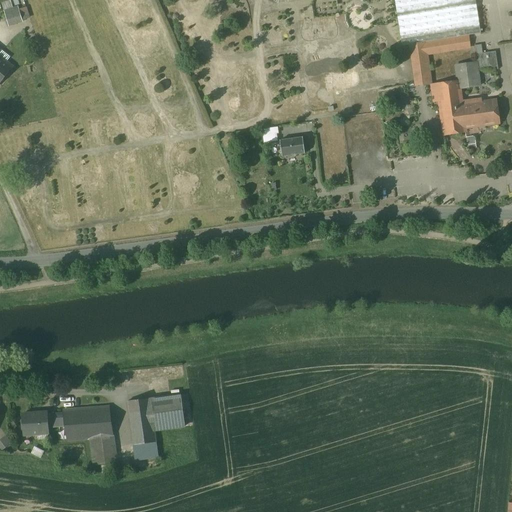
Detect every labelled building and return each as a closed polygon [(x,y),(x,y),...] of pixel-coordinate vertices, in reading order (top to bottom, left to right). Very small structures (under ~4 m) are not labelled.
[(475,0),(394,0),(402,46),(467,36),(481,34),(475,0)] [(21,8),(24,19),(31,18),(28,6),(21,8)] [(16,8),(5,12),(10,26),(21,22),(16,8)] [(467,36),(410,45),(416,84),(432,82),(428,54),(469,48),(467,36)] [(495,52),(476,54),(476,63),(477,63),(478,70),(489,68),(492,71),(498,70),(495,52)] [(0,81),(10,68),(0,60),(0,81)] [(476,63),(455,66),(457,82),(458,89),(459,89),(480,86),(478,70),(477,63),(476,63)] [(459,89),(458,89),(457,82),(432,86),(434,101),(439,100),(444,135),(465,132),(465,128),(497,123),(494,101),(493,101),(493,102),(481,104),(480,100),(461,102),(459,89)] [(277,134),(263,136),(264,143),(278,141),(277,134)] [(303,138),(280,141),(282,157),(305,153),(303,138)] [(180,395),(150,400),(155,431),(185,427),(180,395)] [(150,399),(127,402),(134,446),(156,443),(155,431),(150,400),(150,399)] [(64,411),(63,411),(65,425),(67,441),(90,439),(113,436),(109,406),(64,411)] [(47,413),(22,415),(24,436),(48,435),(48,426),(65,425),(63,411),(64,411),(63,411),(63,416),(47,417),(47,413)] [(6,435),(0,439),(0,446),(3,451),(13,443),(6,435)] [(113,436),(90,439),(93,467),(117,464),(113,436)] [(156,443),(134,446),(136,460),(158,457),(156,443)] [(114,465),(101,467),(102,475),(118,473),(117,469),(114,470),(114,465)]
